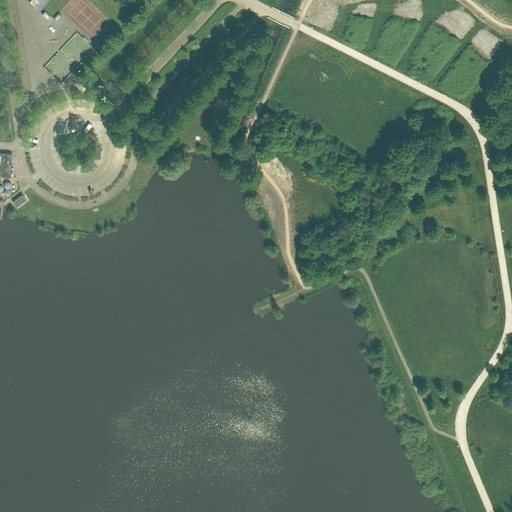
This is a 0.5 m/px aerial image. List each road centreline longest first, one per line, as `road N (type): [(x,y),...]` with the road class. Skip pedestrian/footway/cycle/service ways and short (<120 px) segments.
road 1 (unclassified): [(100,126),(216,0)]
road 2 (unclassified): [(100,126),(72,117),(47,137),(50,165),(78,179)]
